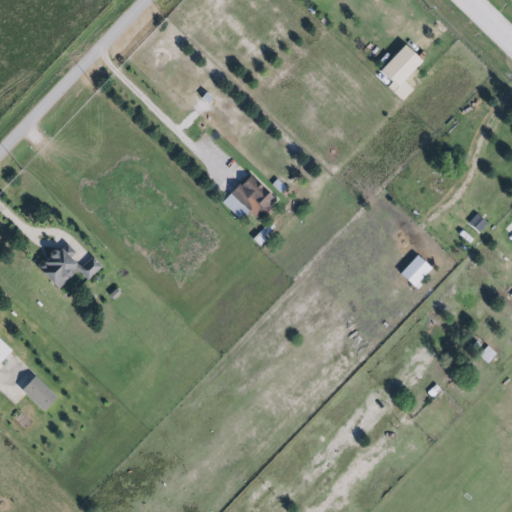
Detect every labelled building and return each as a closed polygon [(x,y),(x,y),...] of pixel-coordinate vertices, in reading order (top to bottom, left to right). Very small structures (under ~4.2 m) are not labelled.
[(376,71),(394,88),(418,63),(400,45),(376,71)] [(272,200),(244,175),(219,203),(237,220),(245,212),(253,220),(272,200)] [(476,233),(484,224),(474,215),(465,223),(476,233)] [(54,290),(74,271),(85,281),(99,267),(89,257),(77,269),(68,259),(73,254),(63,244),(52,254),(49,250),(31,268),(54,290)] [(427,269),(413,256),(395,275),(410,288),(427,269)] [(0,359),(8,351),(0,344),(0,359)] [(476,356),(486,364),(494,355),(484,347),(476,356)] [(16,389),(37,412),(52,399),(31,376),(16,389)]
